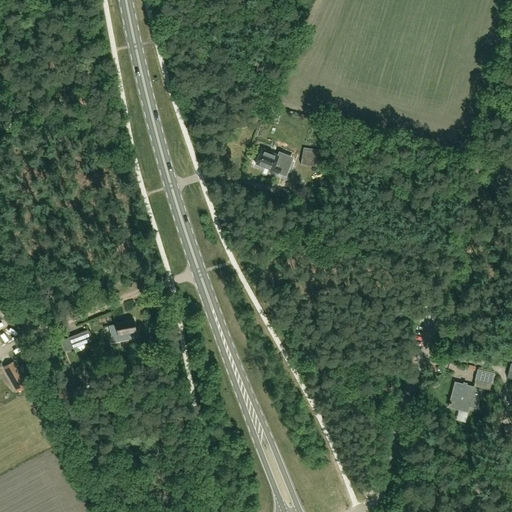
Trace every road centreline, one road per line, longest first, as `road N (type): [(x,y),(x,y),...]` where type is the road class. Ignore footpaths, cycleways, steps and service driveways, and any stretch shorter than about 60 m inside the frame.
road 1 (primary): [(292,511),(195,262),(127,0)]
road 2 (track): [(430,329),(511,35)]
road 3 (unclassified): [(360,511),(386,482),(430,329)]
road 4 (track): [(172,281),(36,330),(0,312)]
